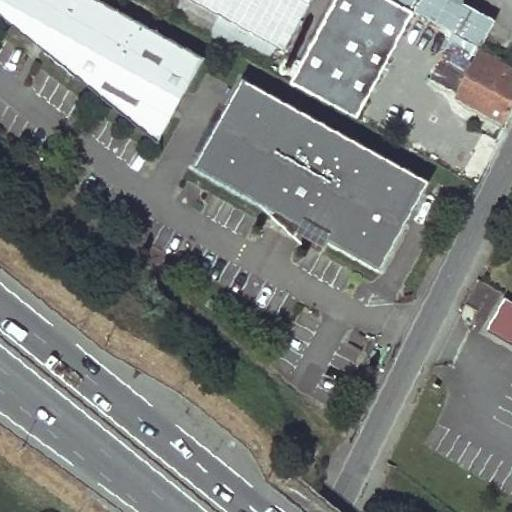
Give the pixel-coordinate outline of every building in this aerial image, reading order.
[(202,53),(105,0),(0,0),(0,13),(155,138),(202,53)] [(170,0),(166,7),(214,33),(213,34),(266,63),(276,45),(286,51),(314,0),(170,0)] [(396,0),(483,47),(497,21),(458,0),(396,0)] [(427,18),(401,4),(383,39),(410,54),(427,18)] [(459,92),(457,95),(507,122),(511,111),(511,69),(481,52),(475,63),(447,49),(432,77),(459,92)] [(239,73),(190,162),(377,265),(426,177),(239,73)] [(511,297),(508,296),(492,324),(507,333),(511,325),(511,297)]
